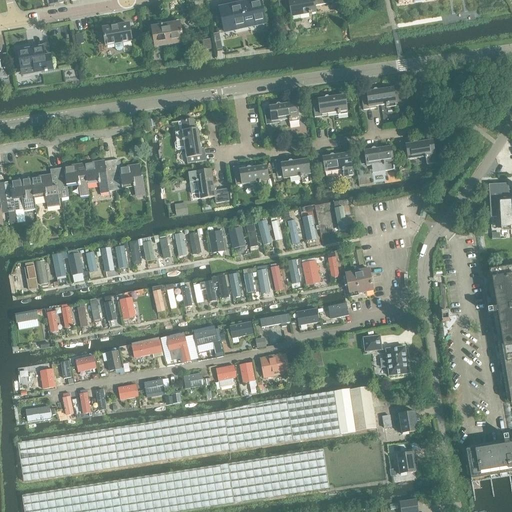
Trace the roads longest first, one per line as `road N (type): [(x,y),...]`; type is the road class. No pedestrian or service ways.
road 1 (tertiary): [(0,125),(511,50)]
road 2 (unclassified): [(511,130),(426,251),(425,291)]
